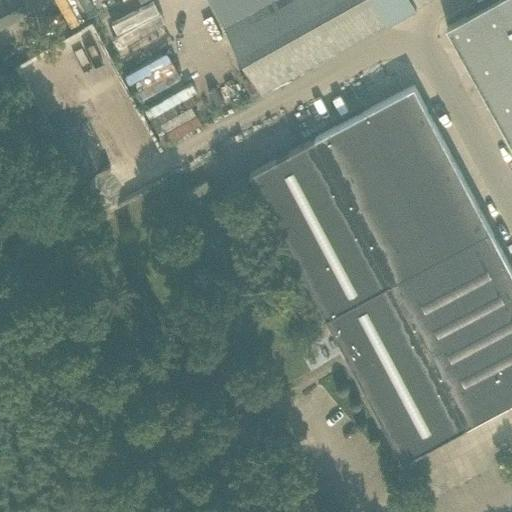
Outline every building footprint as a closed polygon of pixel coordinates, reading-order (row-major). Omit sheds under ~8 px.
[(22,0),(0,0),(0,26),(28,11),(22,0)] [(124,39),(169,18),(160,0),(153,0),(114,18),(124,39)] [(424,0),(271,0),(226,26),(262,90),(424,0)] [(511,0),(492,0),(447,25),(511,141),(511,0)] [(165,42),(119,63),(129,87),(135,85),(161,142),(200,124),(188,96),(197,92),(192,81),(165,93),(163,87),(181,79),(165,42)] [(511,400),(511,268),(415,86),(414,83),(250,172),(366,390),(402,458),(401,459),(402,460),(467,425),(511,400)] [(333,336),(280,364),(291,386),(345,358),(333,336)] [(285,412),(259,382),(244,395),(269,426),(285,412)]
